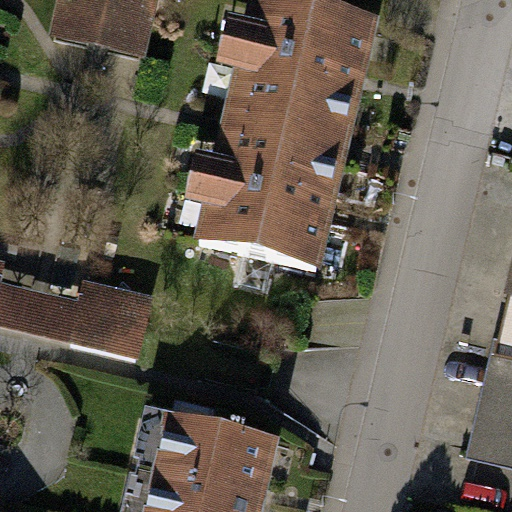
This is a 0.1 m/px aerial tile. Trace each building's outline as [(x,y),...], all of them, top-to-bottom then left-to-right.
[(155,58),(168,0),(70,0),(62,36),(155,58)] [(208,246),(333,276),(391,34),(266,4),(208,246)] [(0,329),(155,360),(167,298),(91,283),(87,301),(10,286),(15,264),(0,261),(0,329)] [(485,455),(511,461),(511,359),(509,359),(485,455)] [(169,484),(276,506),(288,449),(180,427),(169,484)] [(162,511),(274,511),(276,506),(169,484),(162,511)]
